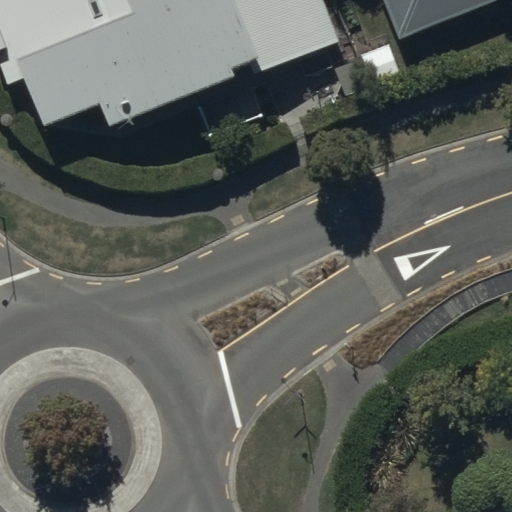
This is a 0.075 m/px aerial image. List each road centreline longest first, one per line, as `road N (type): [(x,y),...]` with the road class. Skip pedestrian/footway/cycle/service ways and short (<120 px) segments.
road 1 (residential): [(511,181),(169,356)]
road 2 (residential): [(0,331),(61,310),(102,314),(139,330),(169,356)]
road 3 (residential): [(169,356),(192,395),(200,438),(178,511)]
